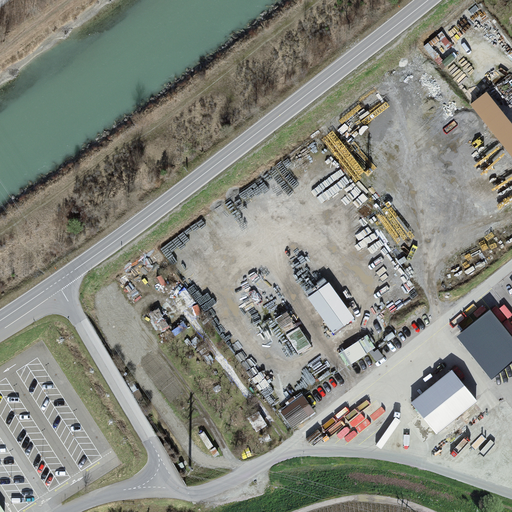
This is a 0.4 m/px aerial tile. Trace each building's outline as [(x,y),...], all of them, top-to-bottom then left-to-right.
[(511,124),(488,95),(472,107),(511,156),(511,124)] [(331,285),(310,300),(335,336),(356,320),(331,285)] [(490,376),(511,358),(511,334),(489,307),(456,335),(490,376)] [(287,332),(298,350),(311,343),(299,324),(287,332)] [(367,337),(343,351),(352,365),(376,350),(367,337)] [(454,372),(413,405),(439,437),(480,405),(454,372)] [(302,397),(280,412),(294,430),(315,415),(302,397)] [(511,441),(511,439),(505,430),(488,442),(496,454),(511,441)]
